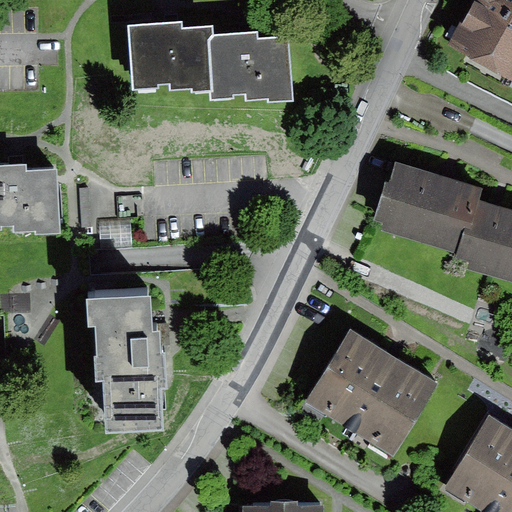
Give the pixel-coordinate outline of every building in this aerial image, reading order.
[(511,0),(473,0),(448,48),(511,84),(511,0)] [(184,27),(129,31),(133,97),(192,93),(192,99),(214,98),(211,47),(213,39),(215,32),(184,34),(184,27)] [(211,47),(214,98),(214,106),(269,101),(270,108),(293,106),(289,41),(258,43),(257,36),(213,39),(211,47)] [(480,192),(392,164),(371,230),(459,258),(477,200),(480,192)] [(17,170),(0,170),(0,234),(2,235),(1,230),(14,230),(14,238),(34,237),(34,242),(62,241),(60,175),(26,177),(26,170),(17,170)] [(90,189),(80,189),(81,228),(92,228),(90,189)] [(511,210),(477,200),(459,258),(455,269),(511,286),(511,210)] [(130,220),(98,222),(100,250),(132,247),(130,220)] [(152,306),(86,310),(88,338),(97,338),(99,367),(94,368),(96,391),(103,390),(107,443),(162,439),(159,400),(168,399),(166,364),(161,364),(160,340),(155,341),(152,306)] [(391,360),(350,335),(306,407),(395,460),(439,389),(391,360)] [(511,511),(511,434),(491,421),(447,492),(479,511),(511,511)]
